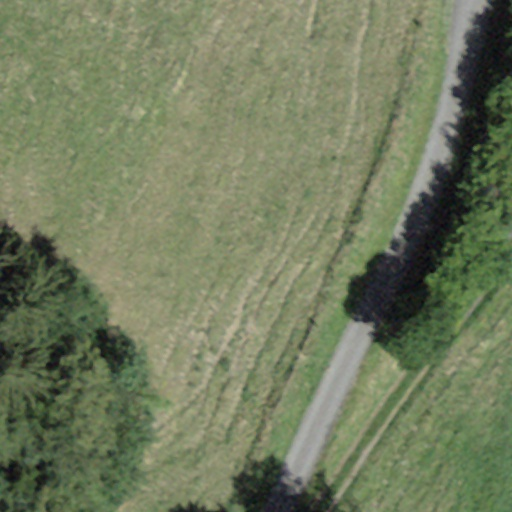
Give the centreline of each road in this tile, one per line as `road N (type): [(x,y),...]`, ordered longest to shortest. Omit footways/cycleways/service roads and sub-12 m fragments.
road 1 (unclassified): [(485,0),(430,182),(280,511)]
road 2 (track): [(511,253),(323,511)]
